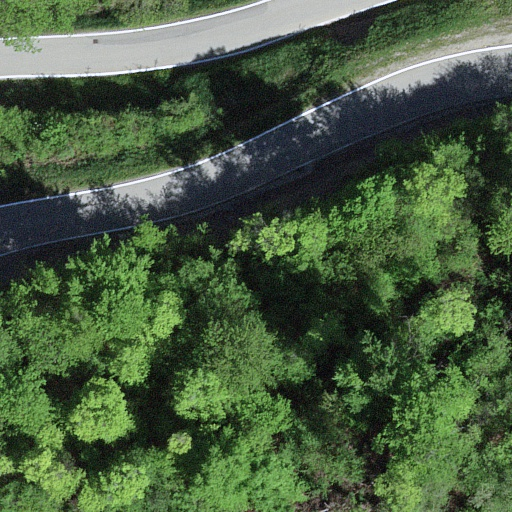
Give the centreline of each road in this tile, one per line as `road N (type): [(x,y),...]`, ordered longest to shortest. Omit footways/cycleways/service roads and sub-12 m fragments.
road 1 (unclassified): [(511,69),(416,90),(157,199),(0,232)]
road 2 (unclassified): [(0,57),(191,39),(326,0)]
